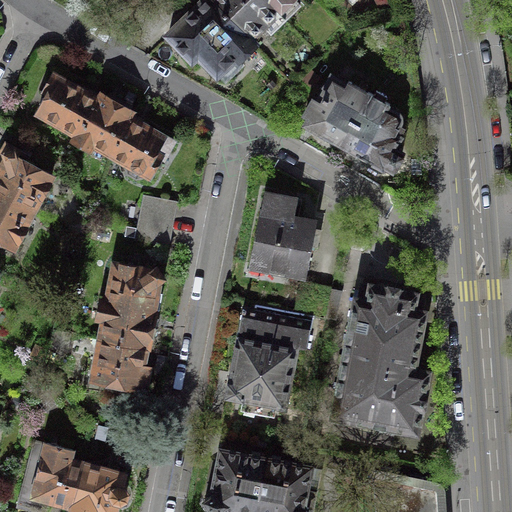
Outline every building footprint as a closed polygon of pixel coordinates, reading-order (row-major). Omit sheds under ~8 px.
[(237,58),(252,43),(211,0),(204,0),(188,16),(168,35),(192,60),(198,54),(217,74),(218,72),(226,80),(243,64),(237,58)] [(211,0),(252,43),(253,42),(250,38),(263,25),(271,33),(285,19),(267,0),(211,0)] [(267,0),(285,19),(300,5),(295,0),(267,0)] [(75,140),(101,94),(100,93),(97,98),(89,93),(54,73),(44,91),(48,93),(37,113),(76,135),(74,140),(75,140)] [(310,127),(340,144),(369,92),(349,81),(347,84),(331,76),(317,101),(313,99),(304,115),(308,117),(306,121),(305,120),(303,124),(306,125),(307,125),(310,127)] [(369,92),(340,144),(361,156),(382,168),(384,165),(391,169),(396,168),(402,157),(400,152),(393,148),(400,138),(393,134),(399,124),(399,123),(400,121),(400,120),(400,119),(400,117),(399,116),(398,115),(398,114),(397,113),(395,112),(388,108),(390,104),(369,92)] [(109,154),(132,112),(130,111),(132,107),(118,99),(116,103),(108,98),(101,94),(75,140),(89,149),(92,144),(109,154)] [(134,113),(132,112),(109,154),(127,164),(125,167),(127,173),(136,178),(142,177),(144,174),(149,177),(161,156),(164,158),(173,141),(139,122),(131,117),(134,113)] [(0,176),(2,178),(0,183),(0,194),(33,212),(41,196),(41,197),(49,183),(45,181),(41,179),(45,171),(17,156),(13,155),(6,157),(4,160),(0,167),(0,176)] [(260,212),(250,262),(305,273),(312,237),(315,223),(292,219),(296,198),(265,192),(261,213),(260,212)] [(33,212),(0,194),(0,241),(6,244),(10,237),(14,239),(18,241),(25,227),(33,212)] [(138,224),(167,230),(170,215),(173,200),(143,195),(138,224)] [(166,237),(167,230),(138,224),(135,239),(164,245),(166,237)] [(348,242),(352,248),(357,249),(363,250),(368,246),(370,235),(366,229),(356,227),(350,231),(348,242)] [(102,301),(154,311),(154,310),(153,310),(159,281),(164,277),(157,267),(151,270),(130,266),(114,263),(107,301),(102,300),(102,301)] [(317,285),(303,282),(298,309),(325,314),(330,287),(317,285)] [(359,298),(355,297),(333,415),(360,420),(359,429),(378,433),(380,424),(417,431),(428,371),(413,368),(424,310),(421,310),(423,302),(424,295),(415,294),(416,292),(370,284),(370,285),(361,283),(359,298)] [(152,320),(154,311),(102,301),(99,318),(104,319),(100,338),(147,347),(148,344),(152,345),(155,329),(151,328),(152,320)] [(229,377),(225,396),(243,399),(243,400),(285,408),(297,346),(306,348),(311,320),(254,309),(254,310),(245,308),(245,309),(242,309),(229,377)] [(147,348),(147,347),(100,338),(92,377),(103,379),(102,382),(107,383),(112,384),(113,381),(144,387),(148,368),(142,366),(146,348),(147,348)] [(71,507),(72,507),(84,462),(70,458),(72,449),(34,440),(17,504),(30,507),(35,509),(38,496),(71,505),(71,507)] [(248,511),(254,511),(265,457),(258,456),(221,449),(212,494),(204,499),(212,511),(213,511),(214,511),(237,511),(238,510),(248,511)] [(272,459),(265,457),(254,511),(312,511),(317,489),(306,487),(310,466),(272,459)] [(124,473),(84,462),(72,507),(90,511),(96,511),(99,502),(104,503),(112,506),(114,498),(115,499),(116,499),(118,500),(119,500),(120,500),(121,500),(123,499),(124,498),(125,497),(126,496),(126,495),(126,494),(126,493),(126,492),(126,491),(126,489),(125,488),(124,487),(123,487),(122,486),(121,486),(124,473)] [(436,488),(373,475),(375,511),(439,511),(438,491),(438,490),(437,489),(437,488),(436,488)]
